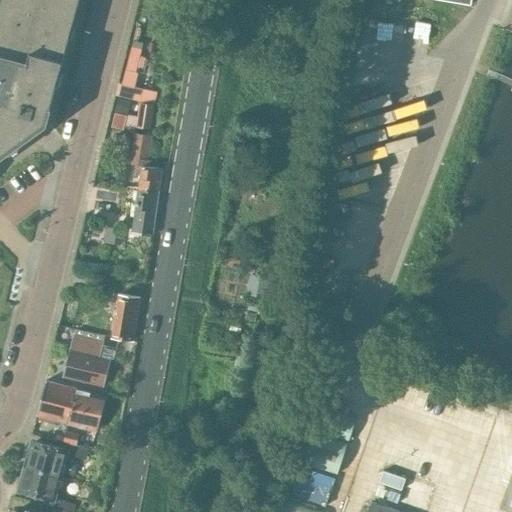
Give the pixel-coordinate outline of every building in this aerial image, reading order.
[(0,0),(0,156),(29,135),(28,133),(43,122),(45,124),(46,123),(79,0),(0,0)] [(153,106),(148,105),(140,104),(136,129),(146,130),(149,131),(153,106)] [(137,158),(134,177),(139,177),(137,187),(159,191),(162,169),(148,167),(149,160),(146,160),(150,136),(136,134),(132,158),(137,158)] [(153,235),(159,191),(137,187),(132,232),(153,235)] [(106,227),(104,242),(122,245),(124,230),(106,227)] [(96,274),(74,268),(71,280),(94,286),(96,274)] [(247,293),(267,297),(271,277),(250,273),(247,293)] [(132,340),(139,296),(119,293),(112,337),(132,340)] [(70,350),(64,375),(103,385),(109,361),(112,350),(74,340),(71,351),(70,350)] [(68,422),(76,388),(58,383),(46,380),(37,414),(68,422)] [(105,396),(76,388),(68,422),(97,430),(105,396)] [(356,416),(318,403),(310,424),(348,438),(356,416)] [(347,441),(309,428),(299,458),(337,471),(347,441)] [(79,434),(66,430),(63,441),(76,444),(79,434)] [(59,474),(66,448),(49,444),(48,446),(34,442),(27,465),(59,474)] [(88,449),(75,446),(73,455),(86,459),(88,449)] [(52,501),(59,474),(27,465),(20,489),(39,494),(38,497),(51,500),(52,501)] [(405,477),(383,469),(379,480),(401,488),(405,477)] [(325,501),(332,482),(300,470),(293,489),(325,501)] [(286,497),(280,511),(322,511),(323,510),(286,497)] [(56,502),(52,501),(51,500),(49,507),(54,508),(68,511),(73,511),(76,505),(57,499),(56,502)] [(404,511),(372,501),(367,511),(404,511)]
